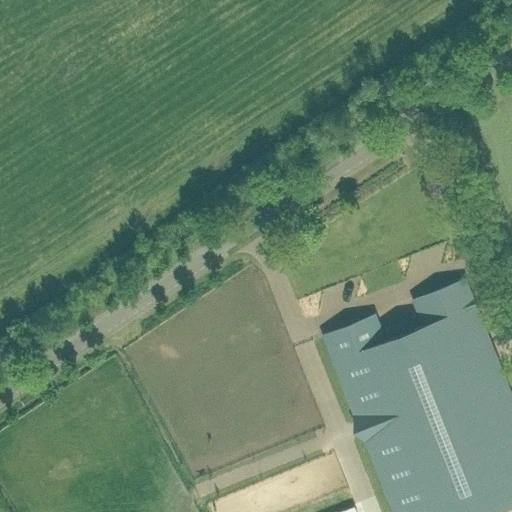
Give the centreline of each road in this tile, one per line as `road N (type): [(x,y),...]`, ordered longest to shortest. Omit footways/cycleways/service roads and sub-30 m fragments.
road 1 (tertiary): [(0,395),(511,52)]
road 2 (track): [(511,271),(443,98)]
